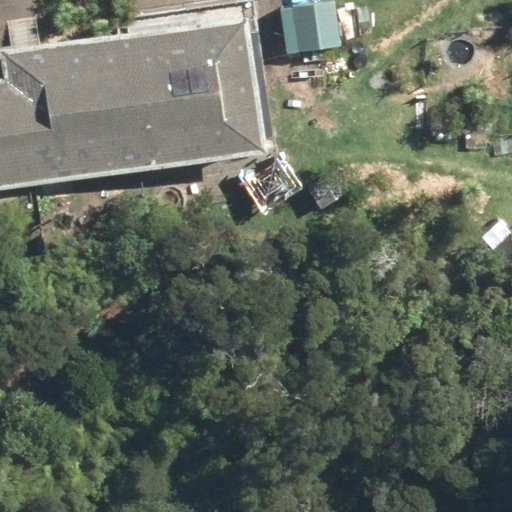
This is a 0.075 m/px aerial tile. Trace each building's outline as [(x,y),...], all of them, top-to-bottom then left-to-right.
[(326,22),(339,62),(355,57),(338,2),(325,6),(323,0),(300,0),(301,2),(293,5),(295,9),(284,12),(292,36),(302,32),(303,35),(314,31),(313,26),(326,22)] [(0,71),(0,178),(274,136),(253,2),(4,40),(9,71),(0,71)] [(295,59),(296,73),(313,76),(322,64),(318,52),(305,49),(295,59)] [(343,115),(334,84),(308,91),(317,122),(343,115)] [(359,103),(359,115),(369,115),(369,117),(377,117),(377,115),(388,115),(389,103),(359,103)]
